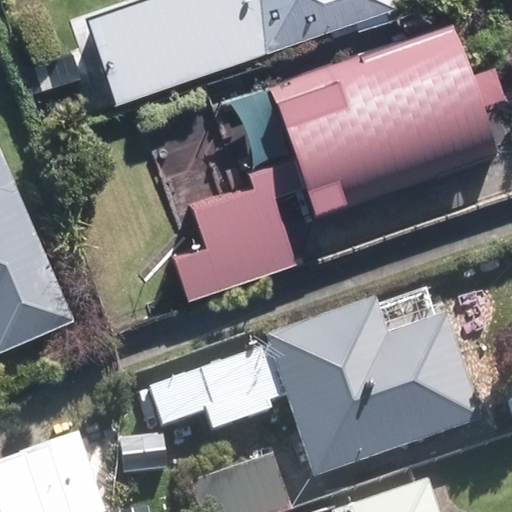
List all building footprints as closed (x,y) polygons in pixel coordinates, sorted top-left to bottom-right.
[(136,0),(91,16),(117,89),(373,0),(136,0)] [(446,26),(275,86),(314,195),(485,136),(446,26)] [(0,344),(70,315),(0,151),(0,344)] [(179,254),(189,285),(289,253),(267,186),(286,180),(280,160),(252,168),(258,185),(196,205),(209,245),(179,254)] [(369,310),(272,345),(316,470),(469,417),(437,327),(382,346),(369,310)] [(256,358),(205,377),(221,418),(271,399),(256,358)] [(261,511),(283,504),(268,463),(201,487),(209,511),(261,511)] [(431,511),(424,488),(347,511),(431,511)]
